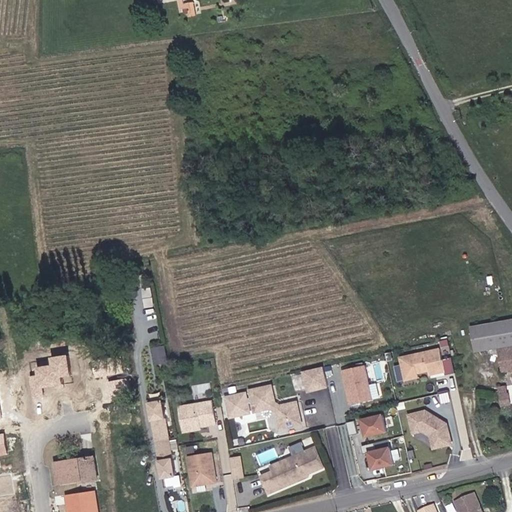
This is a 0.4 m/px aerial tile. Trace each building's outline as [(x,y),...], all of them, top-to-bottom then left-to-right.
[(189,0),(192,10),(200,8),(198,0),(189,0)] [(473,331),(501,325),(511,322),(511,317),(472,326),(473,331)] [(511,322),(501,325),(509,366),(511,365),(511,322)] [(506,367),(509,366),(501,325),(473,331),(478,351),(501,346),(506,367)] [(452,343),(450,336),(443,338),(444,345),(452,343)] [(167,345),(155,346),(157,363),(169,362),(167,345)] [(442,346),(402,355),(407,378),(417,375),(420,372),(419,369),(430,367),(431,372),(447,369),(448,372),(458,370),(454,354),(444,356),(442,346)] [(34,373),(37,395),(47,394),(45,385),(58,383),(59,386),(67,385),(67,382),(68,381),(66,374),(75,372),(71,352),(55,355),(56,362),(41,364),(42,371),(34,373)] [(119,409),(136,406),(131,377),(122,378),(121,371),(127,370),(125,355),(96,359),(99,375),(115,372),(116,379),(112,380),(115,399),(118,399),(119,409)] [(330,383),(325,364),(305,368),(310,388),(330,383)] [(381,398),(379,382),(371,383),(368,364),(344,367),(349,403),(381,398)] [(498,385),(509,383),(507,376),(497,378),(498,385)] [(272,383),(251,387),(256,408),(272,405),(278,408),(281,425),(302,420),(298,399),(281,403),(276,399),(272,383)] [(500,397),(511,395),(509,383),(498,385),(500,397)] [(178,472),(166,397),(152,399),(164,474),(178,472)] [(219,421),(215,398),(182,404),(186,428),(200,426),(200,423),(219,421)] [(454,441),(449,421),(443,417),(441,418),(436,415),(436,413),(428,408),(411,412),(415,430),(425,428),(433,433),(436,445),(454,441)] [(389,429),(385,411),(364,416),(368,433),(389,429)] [(132,414),(109,417),(114,452),(137,449),(132,414)] [(360,431),(357,417),(349,419),(352,433),(360,431)] [(0,452),(10,451),(7,430),(0,431),(0,452)] [(430,442),(433,437),(421,430),(418,436),(430,442)] [(396,462),(393,444),(372,449),(375,467),(396,462)] [(327,466),(318,446),(272,465),(275,470),(263,475),(270,493),(300,480),(299,478),(305,475),(308,477),(311,476),(312,472),(327,466)] [(219,478),(214,449),(191,453),(195,482),(219,478)] [(84,481),(99,479),(94,452),(57,458),(60,479),(83,476),(84,481)] [(242,463),(241,452),(230,454),(232,464),(242,463)] [(244,473),(242,463),(232,464),(233,474),(244,473)] [(15,471),(0,473),(0,493),(18,491),(15,471)] [(480,511),(471,486),(450,495),(457,511),(480,511)] [(101,511),(98,488),(74,491),(69,492),(70,501),(75,500),(76,511),(101,511)] [(436,511),(432,500),(416,506),(417,511),(436,511)]
